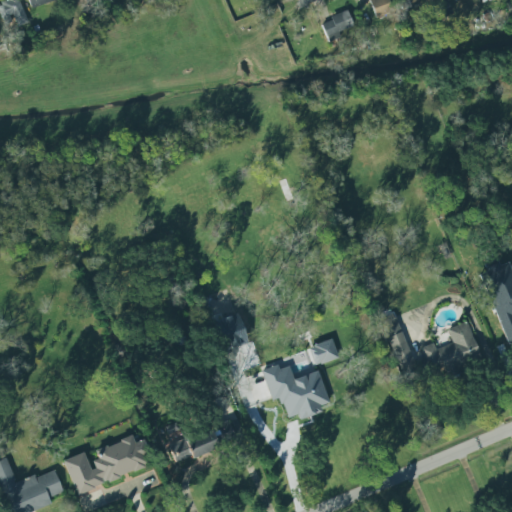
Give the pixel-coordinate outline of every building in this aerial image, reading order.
[(27,23),(18,0),(6,0),(0,2),(0,16),(3,25),(13,22),(15,27),(27,23)] [(27,0),(30,8),(56,0),(27,0)] [(392,13),(386,0),(368,0),(375,19),(392,13)] [(402,0),(405,11),(422,6),(420,0),(402,0)] [(439,18),(451,13),(445,0),(434,5),(439,18)] [(327,42),(339,37),(337,32),(352,27),(347,12),(320,22),(327,42)] [(402,380),(417,375),(395,314),(380,320),(402,380)] [(419,348),(430,379),(480,362),(467,322),(446,329),(452,344),(435,349),(433,343),(419,348)] [(338,358),(330,339),(307,348),(315,367),(338,358)] [(259,370),(276,363),(277,368),(287,364),(292,377),(315,368),(328,402),(319,406),(321,411),(297,421),(295,415),(287,418),(282,402),(280,403),(277,397),(270,399),(259,370)] [(221,444),(234,438),(227,421),(214,426),(221,444)] [(217,447),(209,430),(168,448),(175,465),(217,447)] [(60,461),(80,452),(88,470),(93,468),(90,461),(96,459),(92,451),(104,446),(105,448),(118,442),(117,440),(129,435),(132,443),(141,440),(147,453),(142,455),(145,463),(141,465),(142,467),(131,472),(130,470),(116,476),(117,478),(106,483),(105,481),(91,487),(92,489),(75,496),(60,461)] [(54,471),(34,478),(33,476),(14,483),(3,453),(0,454),(0,487),(8,511),(32,511),(50,505),(48,498),(62,493),(54,471)]
